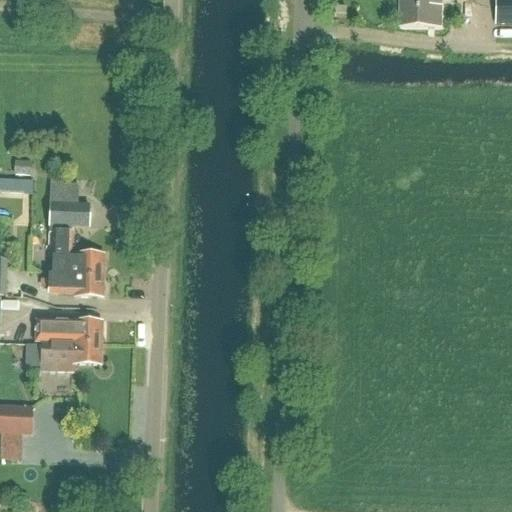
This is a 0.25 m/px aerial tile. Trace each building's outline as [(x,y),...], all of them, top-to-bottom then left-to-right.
[(398,0),(398,30),(440,31),(440,0),(398,0)] [(14,164),(14,181),(30,182),(31,164),(14,164)] [(49,206),(64,207),(65,179),(50,179),(49,206)] [(50,278),(104,280),(105,258),(71,257),(72,231),(89,230),(90,208),(49,207),(49,236),(53,236),(52,277),(50,277),(50,278)] [(104,301),(104,280),(50,278),(50,298),(74,298),(74,300),(104,301)] [(23,300),(1,299),(0,318),(0,319),(23,321),(23,300)] [(41,344),(63,345),(63,346),(102,347),(103,322),(36,321),(36,344),(41,344)] [(74,368),(102,368),(102,347),(63,346),(63,345),(41,344),(41,346),(41,374),(62,375),(62,368),(74,368)] [(0,411),(0,437),(31,438),(32,412),(0,411)] [(17,491),(17,505),(32,505),(32,491),(17,491)]
